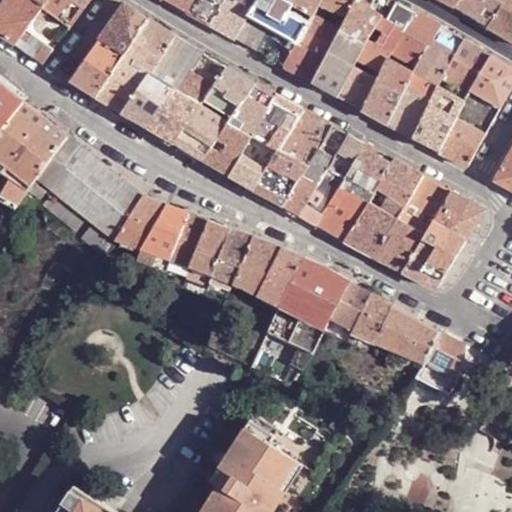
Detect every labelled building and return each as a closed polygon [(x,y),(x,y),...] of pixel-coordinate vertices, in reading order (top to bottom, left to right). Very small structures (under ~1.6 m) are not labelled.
[(7,0),(0,10),(0,34),(18,46),(30,31),(43,13),(47,8),(45,7),(36,0),(7,0)] [(72,26),(92,0),(50,0),(45,7),(47,8),(51,11),(72,26)] [(169,0),(189,12),(195,0),(169,0)] [(213,26),(227,0),(195,0),(189,12),(213,26)] [(227,0),(213,26),(237,38),(259,0),(227,0)] [(259,0),(237,38),(257,50),(265,35),(270,26),(288,37),(283,45),(275,60),(286,66),(310,23),(289,11),(292,5),(293,4),(290,2),(286,0),(259,0)] [(290,0),(290,2),(293,4),(292,5),(313,17),(314,14),(318,7),(319,5),(322,0),(290,0)] [(322,0),(319,5),(348,17),(356,0),(322,0)] [(377,0),(356,0),(348,17),(341,30),(340,31),(366,46),(370,41),(377,27),(382,18),(383,17),(371,10),(377,0)] [(377,0),(371,10),(383,17),(384,18),(393,0),(377,0)] [(506,0),(460,0),(457,6),(490,27),(506,0)] [(511,0),(506,0),(490,27),(511,40),(511,0)] [(398,1),(388,21),(382,18),(377,27),(386,32),(379,45),(370,41),(366,46),(361,57),(385,71),(391,61),(395,54),(418,12),(398,1)] [(101,39),(126,55),(150,19),(127,4),(101,39)] [(329,13),(318,7),(314,14),(325,21),(329,13)] [(51,11),(47,8),(43,13),(47,16),(51,11)] [(395,54),(419,69),(435,41),(442,26),(418,12),(395,54)] [(340,31),(341,30),(325,21),(314,14),(313,17),(310,23),(286,66),(315,82),(340,31)] [(177,37),(150,19),(126,55),(124,57),(151,74),(152,75),(177,37)] [(270,26),(265,35),(283,45),(288,37),(270,26)] [(442,26),(435,41),(459,55),(467,40),(442,26)] [(54,52),(56,49),(30,31),(18,46),(37,59),(46,45),(54,52)] [(315,82),(339,96),(355,68),(361,57),(366,46),(340,31),(315,82)] [(177,37),(152,75),(175,89),(179,91),(204,53),(177,37)] [(72,80),(98,97),(124,57),(126,55),(101,39),(72,80)] [(494,56),(467,40),(459,55),(454,63),(481,79),(494,56)] [(459,55),(435,41),(419,69),(416,75),(441,88),(454,63),(459,55)] [(46,45),(37,59),(45,65),(54,52),(46,45)] [(204,53),(179,91),(202,106),(204,106),(207,101),(229,67),(204,53)] [(511,92),(511,66),(494,56),(481,79),(467,103),(459,118),(489,134),(511,92)] [(151,74),(124,57),(98,97),(125,113),(151,74)] [(416,75),(391,61),(385,71),(380,81),(364,110),(390,125),(416,75)] [(441,88),(467,103),(481,79),(454,63),(441,88)] [(229,67),(207,101),(235,119),(257,83),(229,67)] [(355,68),(339,96),(364,110),(380,81),(355,68)] [(149,128),(175,89),(152,75),(151,74),(125,113),(149,128)] [(415,138),(441,88),(416,75),(390,125),(415,138)] [(257,83),(235,119),(248,126),(245,131),(255,137),(278,96),(257,83)] [(415,138),(440,151),(459,118),(467,103),(441,88),(415,138)] [(176,144),(202,106),(179,91),(175,89),(149,128),(176,144)] [(0,131),(20,108),(0,95),(0,131)] [(278,96),(255,137),(281,151),(305,110),(278,96)] [(69,136),(27,103),(20,108),(0,131),(0,170),(6,174),(29,190),(35,183),(40,177),(69,136)] [(204,160),(230,123),(204,106),(202,106),(176,144),(204,160)] [(305,110),(281,151),(295,159),(310,168),(321,151),(335,161),(350,135),(305,110)] [(470,167),(489,134),(459,118),(440,151),(470,167)] [(235,119),(232,124),(245,131),(248,126),(235,119)] [(229,174),(255,137),(245,131),(232,124),(230,123),(204,160),(229,174)] [(369,144),(350,135),(335,161),(331,168),(337,172),(348,179),(369,144)] [(69,136),(40,177),(64,196),(87,214),(100,223),(119,238),(145,197),(69,136)] [(255,137),(229,174),(256,189),(281,151),(255,137)] [(395,159),(369,144),(348,179),(348,180),(358,186),(360,187),(375,196),(379,190),(395,159)] [(271,198),(295,159),(281,151),(256,189),(271,198)] [(335,161),(321,151),(310,168),(305,175),(321,184),(331,168),(335,161)] [(511,154),(497,181),(511,189),(511,154)] [(271,198),(285,206),(305,175),(310,168),(295,159),(271,198)] [(395,159),(379,190),(391,197),(406,206),(426,175),(395,159)] [(301,216),(319,225),(344,186),(345,184),(333,177),(337,172),(331,168),(321,184),(301,216)] [(333,177),(345,184),(346,183),(348,180),(348,179),(337,172),(333,177)] [(0,200),(16,209),(21,201),(29,190),(6,174),(0,183),(0,200)] [(285,206),(301,216),(321,184),(305,175),(285,206)] [(453,190),(426,175),(406,206),(399,218),(427,234),(434,223),(453,190)] [(35,183),(29,190),(41,200),(48,192),(35,183)] [(319,225),(346,240),(372,203),(372,202),(362,196),(344,186),(319,225)] [(391,197),(379,190),(375,196),(372,202),(372,203),(384,210),(391,197)] [(469,240),(488,209),(453,190),(434,223),(469,240)] [(87,214),(64,196),(53,209),(77,227),(87,214)] [(166,205),(145,197),(119,238),(140,247),(143,248),(166,205)] [(391,197),(384,210),(399,218),(406,206),(391,197)] [(427,234),(399,218),(384,210),(372,203),(346,240),(405,271),(427,234)] [(191,213),(166,205),(143,248),(156,253),(171,258),(191,213)] [(211,221),(191,213),(171,258),(192,266),(211,221)] [(233,229),(211,221),(192,266),(214,274),(233,229)] [(105,252),(111,250),(119,238),(100,223),(89,239),(105,252)] [(469,240),(434,223),(427,234),(405,271),(439,288),(469,240)] [(254,237),(233,229),(214,274),(231,281),(236,283),(254,237)] [(283,247),(254,237),(236,283),(258,294),(283,247)] [(143,248),(140,247),(137,255),(153,261),(156,253),(143,248)] [(306,258),(283,247),(258,294),(277,303),(281,305),(306,258)] [(281,305),(327,327),(331,319),(351,281),(325,267),(306,258),(281,305)] [(373,293),(351,281),(331,319),(356,332),(373,293)] [(395,305),(373,293),(356,332),(355,334),(378,343),(395,305)] [(327,327),(281,305),(267,335),(297,348),(290,365),(293,366),(285,383),(296,388),(327,327)] [(471,348),(395,305),(378,343),(422,359),(427,363),(419,376),(446,393),(454,378),(471,348)] [(474,362),(479,352),(471,348),(454,378),(462,382),(474,362)] [(474,362),(490,372),(511,376),(511,369),(509,367),(479,352),(474,362)] [(392,402),(385,412),(397,420),(404,410),(392,402)] [(274,427),(249,411),(224,450),(240,461),(232,474),(224,469),(199,507),(196,511),(120,511),(109,505),(104,511),(88,511),(98,498),(73,481),(52,511),(267,511),(283,488),(276,483),(292,457),(266,440),(274,427)] [(297,435),(285,427),(282,433),(293,439),(297,435)] [(240,461),(224,450),(215,463),(224,469),(232,474),(240,461)] [(276,483),(283,488),(299,461),(292,457),(276,483)] [(104,511),(109,505),(98,498),(88,511),(104,511)]
